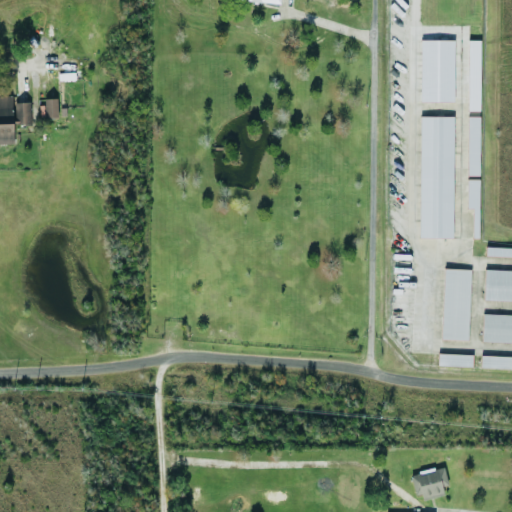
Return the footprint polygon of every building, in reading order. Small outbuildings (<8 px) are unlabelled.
[(453,40),(420,40),(420,101),(453,102),(453,40)] [(480,40),(468,40),(467,110),(479,111),(480,40)] [(0,143),(13,144),(13,124),(30,124),(29,102),(13,102),(12,96),(0,95),(0,143)] [(57,98),(40,98),(41,118),(57,118),(57,98)] [(418,237),(452,238),(453,116),(420,116),(418,237)] [(467,160),(478,160),(479,117),(468,116),(467,160)] [(467,209),(472,209),(472,218),(478,218),(478,184),(466,185),(467,209)] [(511,256),(511,249),(485,248),(485,256),(511,256)] [(440,339),(467,340),(470,269),(443,268),(440,339)] [(481,342),(511,342),(511,270),(484,270),(483,300),(511,300),(511,314),(482,314),(481,342)] [(437,365),(472,366),(472,354),(437,353),(437,365)] [(511,368),(511,356),(480,356),(480,368),(511,368)] [(422,500),(443,495),(441,487),(448,485),(443,466),(409,475),(414,495),(420,494),(422,500)]
